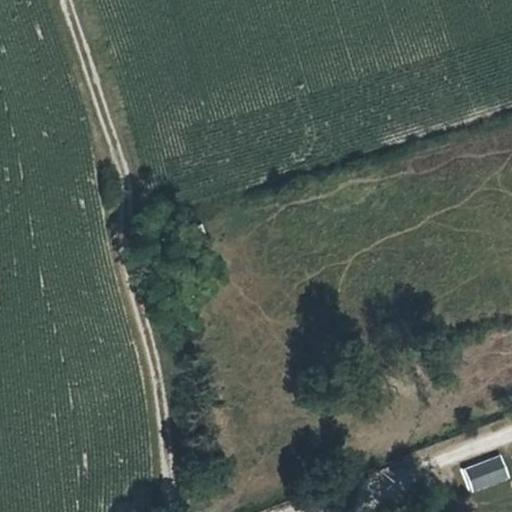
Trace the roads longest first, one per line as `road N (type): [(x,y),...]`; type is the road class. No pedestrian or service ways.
road 1 (track): [(174,511),(165,469),(177,407),(163,333),(67,0)]
road 2 (track): [(329,511),(511,435)]
